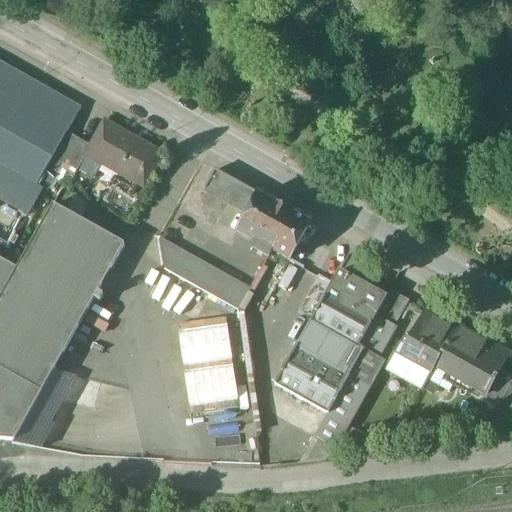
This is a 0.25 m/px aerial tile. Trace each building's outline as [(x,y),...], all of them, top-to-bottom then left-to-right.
[(0,166),(37,187),(48,192),(60,170),(74,178),(85,159),(84,159),(88,152),(91,147),(77,140),(67,134),(80,110),(0,65),(0,166)] [(162,156),(105,123),(91,147),(88,152),(119,169),(117,174),(143,189),(162,156)] [(259,196),(215,172),(204,191),(248,215),(259,196)] [(310,225),(259,196),(248,215),(238,234),(255,243),(252,249),(269,259),(272,253),(290,262),(310,225)] [(0,261),(0,442),(14,444),(42,395),(125,247),(53,207),(17,272),(0,261)] [(249,291),(159,241),(164,271),(237,312),(249,291)] [(385,298),(339,273),(309,325),(357,351),(358,350),(376,360),(377,359),(395,328),(376,318),(386,299),(385,298)] [(389,291),(385,298),(386,299),(376,318),(395,328),(409,303),(389,291)] [(425,315),(418,328),(415,329),(412,334),(413,337),(406,350),(401,358),(431,375),(435,370),(434,369),(456,331),(455,330),(426,314),(425,315)] [(179,328),(191,418),(238,411),(226,322),(179,328)] [(357,351),(309,325),(296,349),(349,379),(368,389),(382,362),(377,359),(376,360),(358,350),(357,351)] [(458,326),(455,330),(456,331),(434,369),(435,370),(485,398),(500,371),(506,360),(509,355),(458,326)] [(422,392),(431,375),(401,358),(406,350),(400,347),(386,372),(422,392)] [(349,379),(296,349),(274,387),(327,416),(328,417),(349,379)] [(511,377),(500,371),(485,398),(500,406),(511,387),(511,386),(511,377)] [(349,379),(328,417),(327,416),(315,439),(333,449),(368,389),(349,379)]
